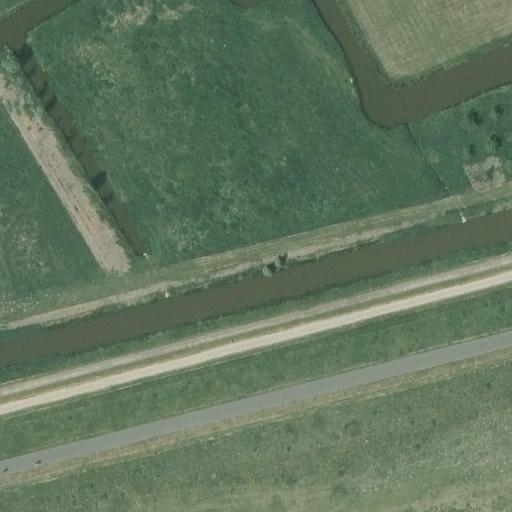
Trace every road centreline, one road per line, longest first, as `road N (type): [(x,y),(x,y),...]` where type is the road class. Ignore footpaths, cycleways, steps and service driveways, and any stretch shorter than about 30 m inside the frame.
road 1 (track): [(0,391),(511,258)]
road 2 (unknown): [(0,409),(511,276)]
